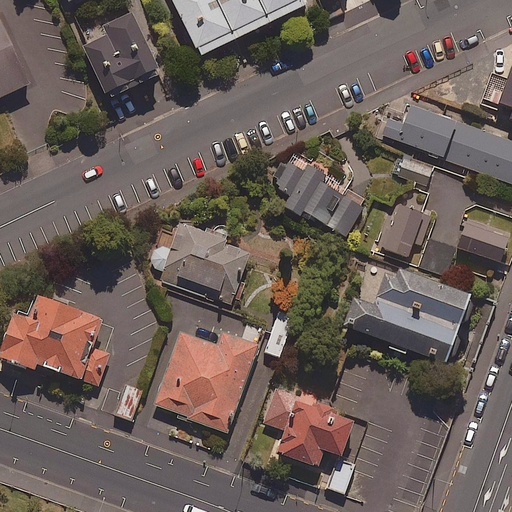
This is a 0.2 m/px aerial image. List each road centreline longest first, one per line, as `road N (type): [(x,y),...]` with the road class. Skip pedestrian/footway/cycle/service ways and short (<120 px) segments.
road 1 (tertiary): [(490,0),(0,228)]
road 2 (secondary): [(0,422),(260,511)]
